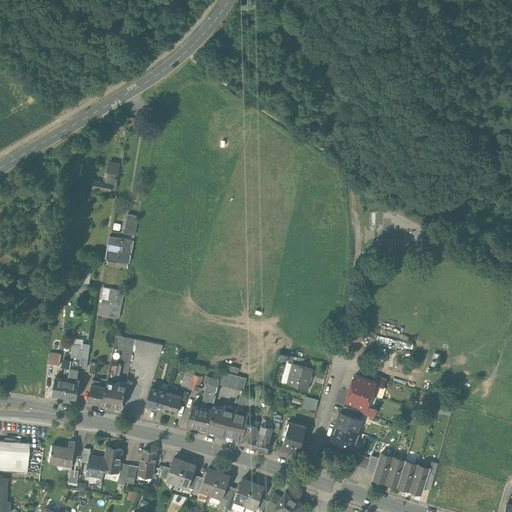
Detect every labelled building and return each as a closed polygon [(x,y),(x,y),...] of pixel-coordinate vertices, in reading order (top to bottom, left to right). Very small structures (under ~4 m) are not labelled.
[(117,174),(116,174),(118,166),(110,164),(106,183),(92,180),(91,188),(111,192),(111,188),(115,189),(117,174)] [(136,215),(127,214),(124,232),(133,234),(136,215)] [(134,240),(110,235),(106,258),(108,258),(108,259),(109,260),(108,264),(127,267),(128,263),(129,263),(134,240)] [(91,268),(82,267),(79,281),(88,283),(91,268)] [(88,284),(79,282),(77,294),(83,295),(85,288),(87,289),(88,284)] [(124,291),(104,287),(99,314),(119,318),(124,291)] [(135,338),(115,335),(113,346),(132,350),(135,338)] [(374,339),(364,336),(362,343),(372,346),(374,339)] [(71,360),(70,367),(77,369),(77,364),(80,365),(81,355),(88,356),(90,345),(82,344),(82,349),(80,349),(80,346),(72,345),(71,360)] [(61,354),(50,352),(48,363),(59,365),(61,354)] [(51,394),(64,396),(70,367),(71,360),(64,359),(62,367),(65,367),(63,378),(55,376),(51,394)] [(188,361),(181,385),(190,388),(194,374),(196,364),(188,361)] [(105,386),(102,403),(121,407),(126,384),(112,381),(114,371),(116,372),(118,365),(110,363),(105,386)] [(312,369),(292,364),(287,383),(307,388),(312,369)] [(77,369),(70,367),(64,396),(76,399),(80,381),(73,379),(74,377),(77,376),(78,369),(77,369)] [(246,377),(221,371),(218,382),(243,390),(246,377)] [(386,379),(369,373),(367,378),(376,381),(375,384),(383,387),(386,379)] [(200,375),(194,374),(190,388),(200,390),(201,387),(197,386),(200,375)] [(367,378),(355,374),(353,380),(352,380),(351,383),(351,384),(352,384),(351,387),(371,394),(380,397),(383,387),(375,384),(376,381),(367,378)] [(219,378),(206,375),(205,381),(207,382),(203,399),(214,401),(217,385),(218,382),(219,378)] [(100,381),(93,379),(92,383),(91,383),(88,401),(102,403),(105,386),(99,385),(100,381)] [(168,391),(151,386),(146,405),(163,409),(168,391)] [(371,394),(351,387),(349,390),(348,391),(347,393),(348,394),(346,400),(359,405),(366,408),(367,405),(371,394)] [(181,394),(168,391),(163,409),(176,413),(181,394)] [(233,407),(226,433),(241,437),(245,423),(247,417),(248,413),(242,411),(244,401),(235,399),(233,407)] [(203,406),(193,404),(188,424),(207,429),(212,408),(206,407),(207,405),(204,404),(203,406)] [(220,408),(212,406),(212,408),(207,429),(214,431),(214,432),(215,433),(218,434),(220,433),(220,432),(226,433),(233,407),(224,405),(223,409),(220,408)] [(367,405),(366,408),(359,405),(357,411),(361,412),(374,417),(377,409),(367,405)] [(357,411),(344,406),(342,413),(359,419),(361,412),(357,411)] [(342,413),(340,412),(336,424),(337,425),(356,432),(361,419),(359,419),(342,413)] [(256,419),(247,417),(245,423),(258,427),(260,428),(261,424),(255,422),(256,419)] [(306,427),(287,422),(285,428),(287,428),(304,433),(306,427)] [(258,427),(245,423),(241,437),(239,442),(252,446),(255,437),(258,427)] [(260,428),(257,437),(255,437),(252,446),(266,451),(267,450),(266,450),(269,441),(268,441),(271,431),(272,427),(261,423),(261,424),(260,428)] [(356,432),(337,425),(332,439),(341,442),(344,443),(344,442),(355,446),(360,433),(356,432)] [(304,433),(287,428),(282,446),(299,451),(304,433)] [(4,440),(0,439),(0,468),(5,469),(6,457),(21,458),(20,466),(27,466),(29,442),(13,441),(13,438),(5,437),(4,440)] [(68,447),(51,445),(50,451),(49,451),(48,461),(72,464),(75,442),(69,441),(68,447)] [(355,446),(344,442),(344,443),(341,442),(339,449),(356,453),(358,447),(355,446)] [(91,448),(84,447),(82,461),(89,462),(90,455),(91,448)] [(122,449),(107,447),(106,457),(104,469),(119,471),(122,449)] [(156,451),(143,449),(138,473),(152,476),(156,451)] [(393,457),(380,453),(373,475),(386,479),(393,457)] [(106,457),(90,455),(89,462),(87,474),(103,476),(104,469),(106,457)] [(21,458),(6,457),(5,469),(27,471),(27,466),(20,466),(21,458)] [(170,467),(166,478),(177,482),(185,461),(174,457),(170,467)] [(393,457),(386,479),(398,483),(405,461),(393,457)] [(185,461),(177,482),(188,486),(192,473),(196,465),(185,461)] [(417,465),(405,461),(398,483),(410,487),(417,465)] [(123,463),(118,483),(124,485),(126,477),(129,465),(123,463)] [(137,467),(129,465),(126,477),(134,478),(137,467)] [(170,467),(163,465),(161,476),(166,478),(170,467)] [(417,465),(410,487),(423,491),(430,469),(417,465)] [(204,477),(200,489),(211,493),(219,472),(208,467),(204,477)] [(78,470),(71,469),(69,481),(77,482),(78,470)] [(219,472),(211,493),(222,496),(226,484),(230,475),(219,472)] [(192,473),(188,486),(194,488),(199,475),(192,473)] [(194,488),(192,492),(198,494),(200,489),(204,477),(199,475),(194,488)] [(6,478),(0,477),(0,511),(9,511),(10,500),(5,500),(6,478)] [(238,489),(234,499),(231,510),(236,511),(241,511),(245,503),(253,482),(242,478),(238,489)] [(253,482),(245,503),(256,508),(260,497),(264,486),(253,482)] [(226,484),(222,496),(228,498),(232,486),(226,484)] [(228,498),(225,507),(231,510),(234,499),(238,489),(232,486),(228,498)] [(295,511),(302,503),(285,491),(281,497),(274,508),(275,509),(279,511),(295,511)] [(266,505),(266,506),(274,511),(275,509),(274,508),(281,497),(273,492),(269,501),(266,505)] [(269,501),(260,497),(256,508),(262,510),(265,504),(266,505),(269,501)]
